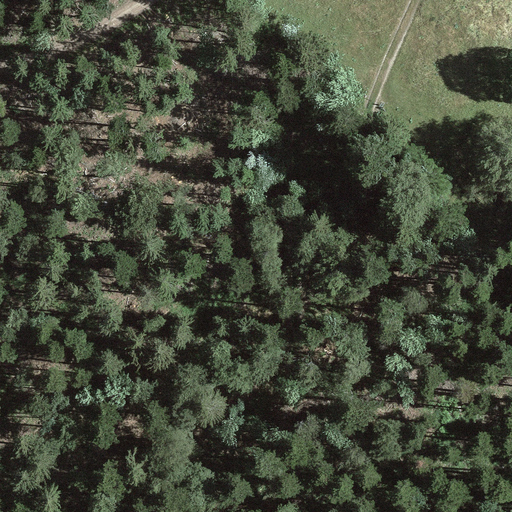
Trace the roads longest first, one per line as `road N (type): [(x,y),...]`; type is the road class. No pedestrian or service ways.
road 1 (track): [(96,511),(203,430),(281,348),(316,280),(415,0)]
road 2 (track): [(152,0),(63,48),(0,66)]
